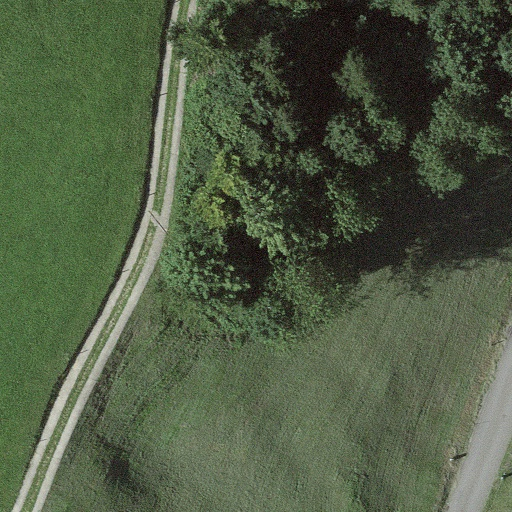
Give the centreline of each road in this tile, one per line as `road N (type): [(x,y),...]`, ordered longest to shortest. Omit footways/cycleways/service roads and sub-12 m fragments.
road 1 (track): [(183,0),(153,227),(21,511)]
road 2 (unclassified): [(466,511),(511,392)]
